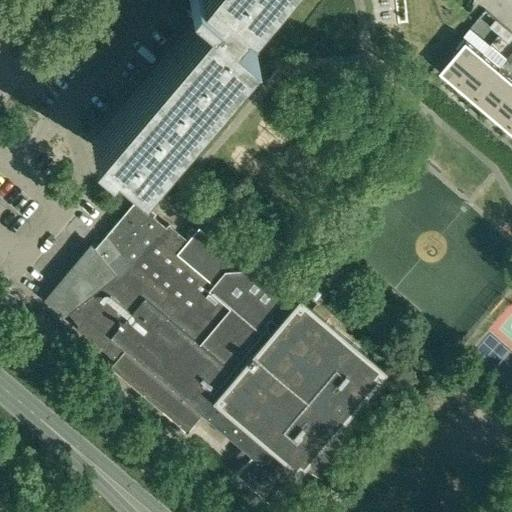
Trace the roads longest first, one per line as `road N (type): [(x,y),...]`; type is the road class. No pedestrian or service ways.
road 1 (residential): [(8,279),(87,181),(66,109),(121,43),(136,0)]
road 2 (primary): [(154,511),(55,432)]
